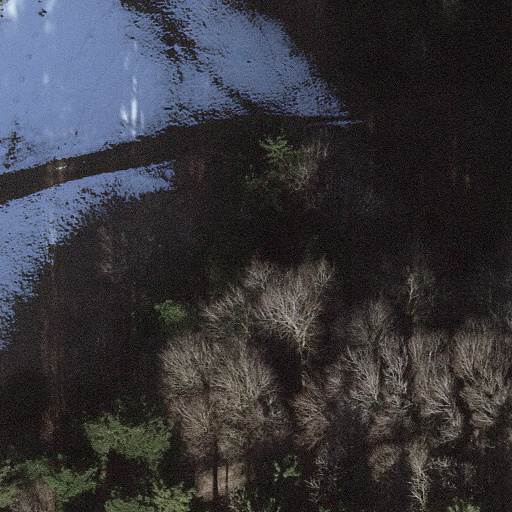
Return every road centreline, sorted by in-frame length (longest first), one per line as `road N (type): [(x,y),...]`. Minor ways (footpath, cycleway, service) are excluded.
road 1 (track): [(0,205),(144,148),(426,121),(511,122)]
road 2 (track): [(170,511),(305,470),(511,496)]
